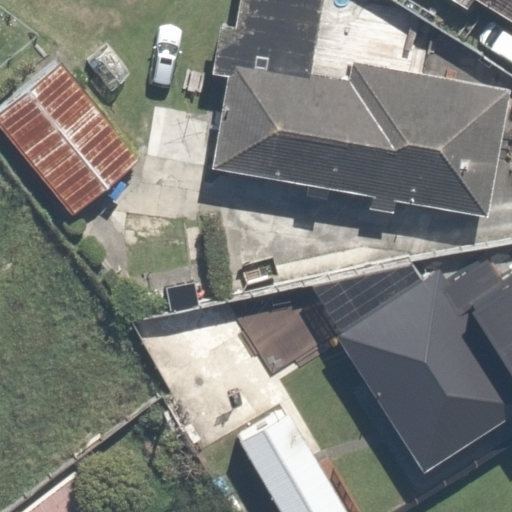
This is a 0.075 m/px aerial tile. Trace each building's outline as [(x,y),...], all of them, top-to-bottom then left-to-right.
[(336,0),(233,0),(232,11),(203,6),(194,61),(222,66),(207,158),(479,204),(501,75),(395,57),(399,31),(336,0)] [(511,0),(471,0),(511,25),(511,0)] [(128,153),(51,49),(0,87),(0,123),(59,204),(128,153)] [(511,410),(511,393),(426,248),(323,309),(416,467),(511,410)] [(348,511),(281,398),(222,433),(268,511),(348,511)] [(109,511),(70,459),(0,510),(1,511),(109,511)]
